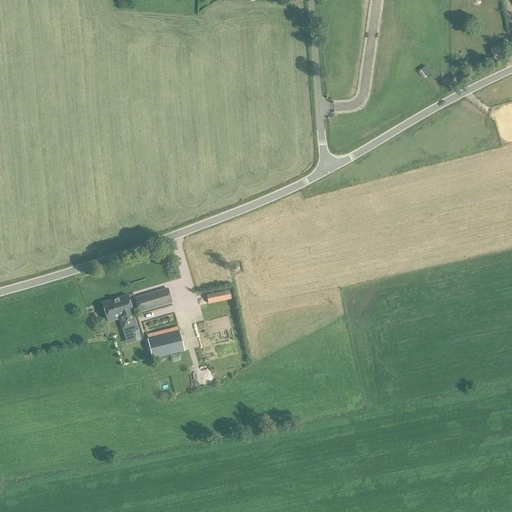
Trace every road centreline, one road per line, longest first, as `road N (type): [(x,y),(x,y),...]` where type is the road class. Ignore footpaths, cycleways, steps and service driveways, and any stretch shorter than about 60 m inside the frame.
road 1 (unclassified): [(0,292),(129,253),(324,171)]
road 2 (unclassified): [(324,171),(511,70)]
road 3 (unclassified): [(324,171),(312,0)]
road 4 (unknown): [(320,113),(358,94),(376,0)]
